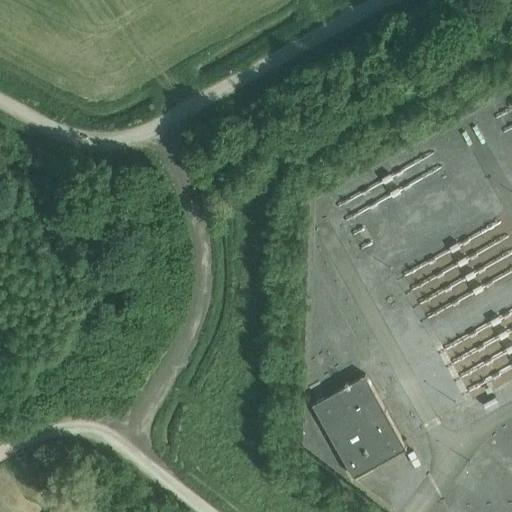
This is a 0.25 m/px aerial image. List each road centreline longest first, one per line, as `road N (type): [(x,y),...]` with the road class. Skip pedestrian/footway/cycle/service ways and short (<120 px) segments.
road 1 (unclassified): [(156,121),(192,209),(190,316),(123,442)]
road 2 (unclassified): [(156,121),(385,0)]
road 3 (unclassified): [(0,90),(86,130),(108,134),(156,121)]
road 4 (unclassified): [(123,442),(87,422),(38,430),(0,450)]
